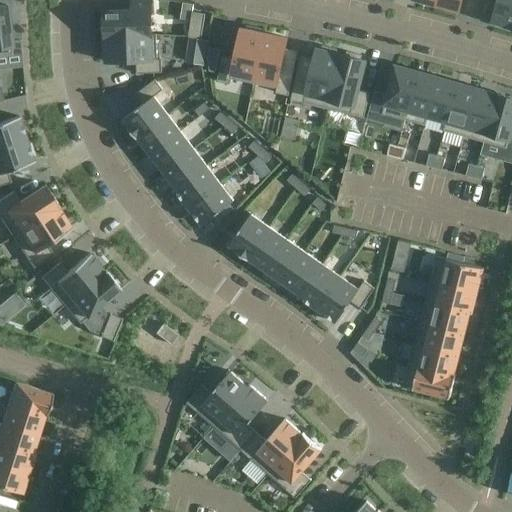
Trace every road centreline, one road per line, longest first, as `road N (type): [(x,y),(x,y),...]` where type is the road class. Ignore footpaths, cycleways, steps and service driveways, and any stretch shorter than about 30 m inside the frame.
road 1 (residential): [(389,436),(310,352),(155,236),(98,144),(73,56),(71,0)]
road 2 (residential): [(511,60),(252,0)]
road 3 (residential): [(49,511),(89,387),(0,361)]
